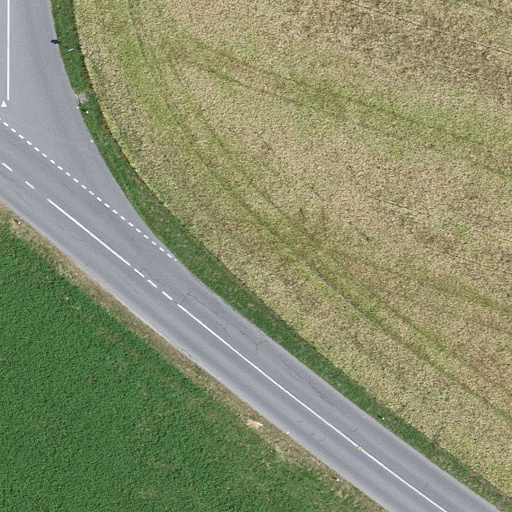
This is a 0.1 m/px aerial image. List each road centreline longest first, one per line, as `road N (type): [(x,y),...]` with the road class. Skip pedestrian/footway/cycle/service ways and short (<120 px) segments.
road 1 (tertiary): [(35,194),(442,511)]
road 2 (tertiary): [(18,0),(35,194)]
